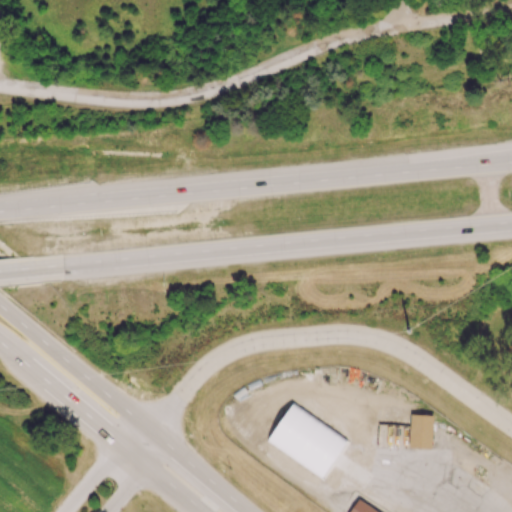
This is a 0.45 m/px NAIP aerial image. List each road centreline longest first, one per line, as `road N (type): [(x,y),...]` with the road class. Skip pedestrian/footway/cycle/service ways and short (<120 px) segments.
road 1 (motorway): [(511,161),(0,211)]
road 2 (motorway): [(30,270),(511,221)]
road 3 (residential): [(511,425),(409,353),(346,335),(240,347),(198,375),(152,431)]
road 4 (residential): [(511,9),(353,35),(200,93)]
road 5 (residential): [(200,93),(128,101),(0,86)]
road 6 (secondary): [(152,431),(0,305)]
road 7 (secondary): [(0,343),(144,465)]
road 8 (secondary): [(251,511),(152,431)]
road 9 (residential): [(152,431),(120,445),(66,511)]
